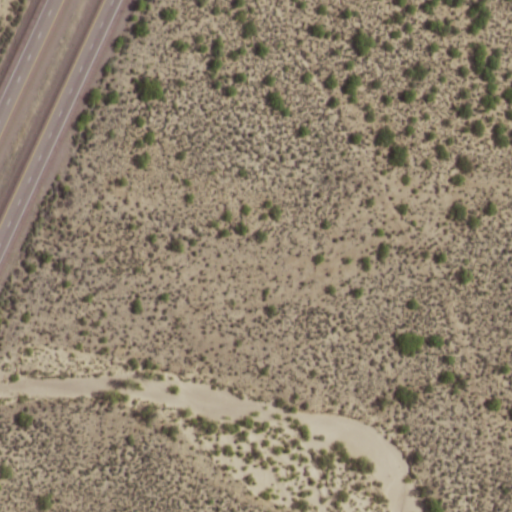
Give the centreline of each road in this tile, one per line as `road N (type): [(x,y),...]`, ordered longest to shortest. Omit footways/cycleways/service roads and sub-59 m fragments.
road 1 (track): [(286,0),(367,144),(475,368),(487,511)]
road 2 (motorway): [(0,241),(111,0)]
road 3 (motorway): [(52,0),(0,113)]
